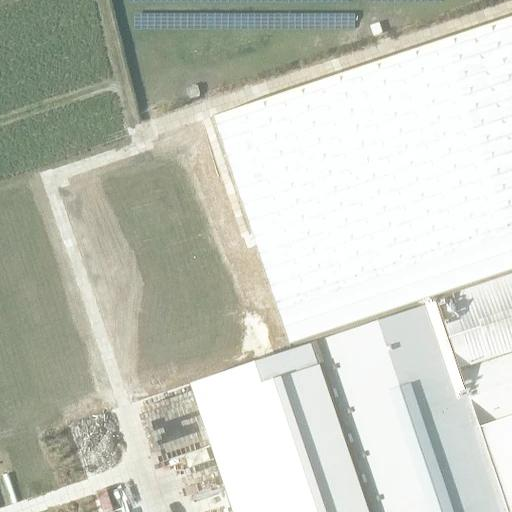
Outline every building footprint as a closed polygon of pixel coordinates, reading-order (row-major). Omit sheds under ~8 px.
[(511,277),(511,17),(212,118),(290,352),(434,304),(511,277)] [(458,371),(511,353),(511,277),(434,304),(458,371)] [(434,304),(290,352),(189,384),(232,511),(504,511),(458,371),(434,304)] [(511,353),(458,371),(477,429),(511,416),(511,353)] [(511,511),(511,416),(477,429),(504,511),(511,511)]
